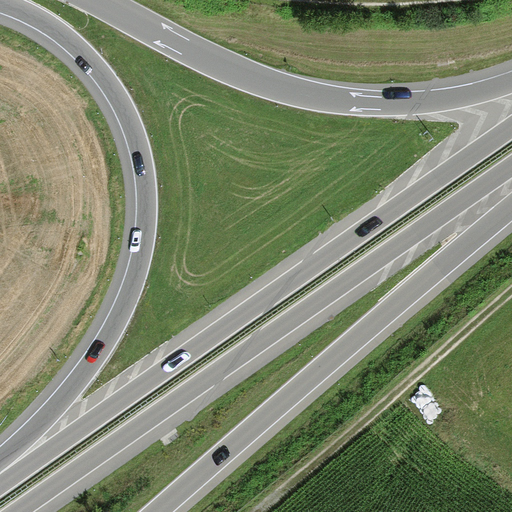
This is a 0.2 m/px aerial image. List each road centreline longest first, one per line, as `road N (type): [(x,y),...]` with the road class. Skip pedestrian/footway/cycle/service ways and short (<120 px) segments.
road 1 (primary): [(28,511),(511,169)]
road 2 (motorway): [(0,1),(51,25),(92,61),(122,105),(146,191),(137,273),(113,330),(75,384),(0,459)]
road 3 (primary): [(159,511),(511,209)]
road 4 (primary): [(511,70),(448,87),(314,85),(188,40),(110,0)]
road 5 (motorway): [(343,235),(0,475)]
road 6 (track): [(245,511),(511,289)]
road 7 (primary): [(511,115),(343,235)]
